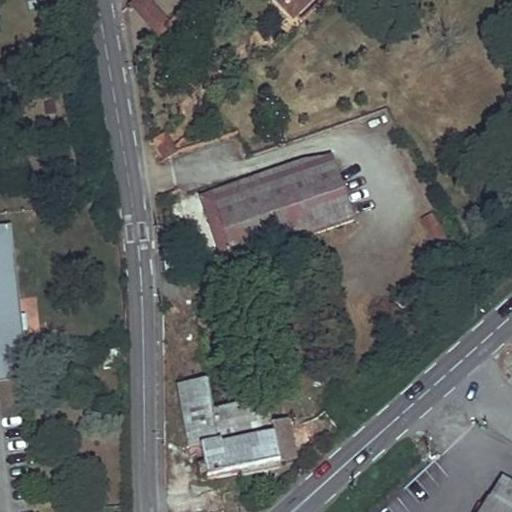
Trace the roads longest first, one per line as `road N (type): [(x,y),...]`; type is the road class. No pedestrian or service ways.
road 1 (residential): [(145,501),(137,230),(96,0)]
road 2 (secondary): [(511,316),(291,511)]
